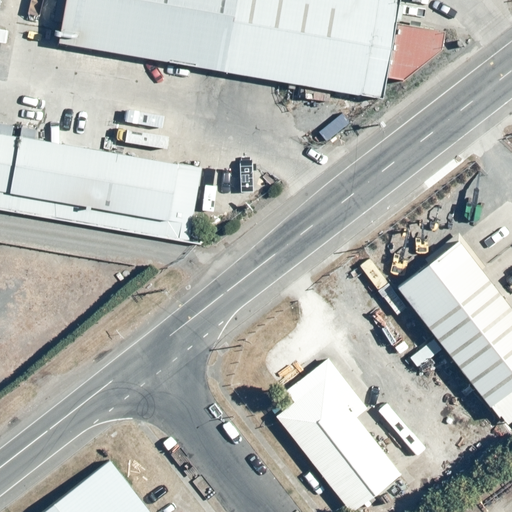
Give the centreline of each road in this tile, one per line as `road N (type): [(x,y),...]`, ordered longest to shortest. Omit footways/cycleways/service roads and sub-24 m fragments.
road 1 (tertiary): [(511,68),(145,354)]
road 2 (unclassified): [(145,354),(265,511)]
road 3 (tertiary): [(145,354),(0,467)]
